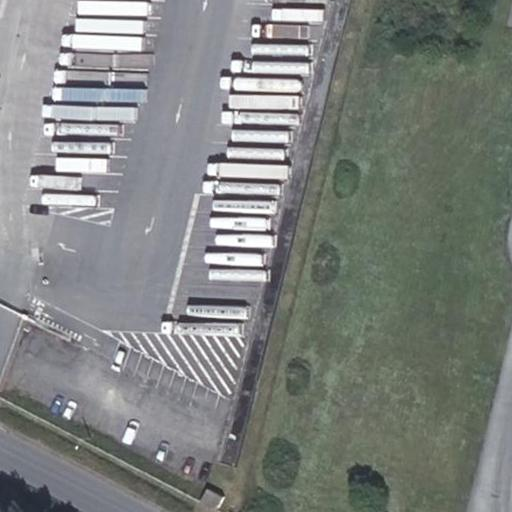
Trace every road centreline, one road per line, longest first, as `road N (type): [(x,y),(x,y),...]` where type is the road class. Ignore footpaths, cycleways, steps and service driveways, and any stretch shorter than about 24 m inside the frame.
road 1 (unknown): [(214,0),(136,260),(104,267),(36,248)]
road 2 (unclassified): [(119,511),(0,446)]
